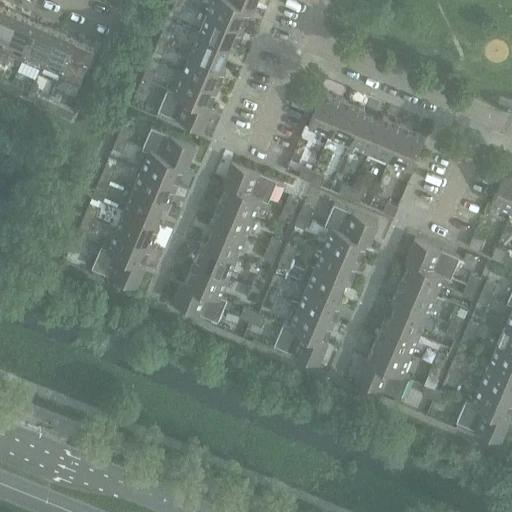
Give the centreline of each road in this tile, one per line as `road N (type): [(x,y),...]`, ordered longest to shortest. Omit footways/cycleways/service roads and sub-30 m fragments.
road 1 (residential): [(511,127),(304,39),(320,0)]
road 2 (secondary): [(174,511),(0,442)]
